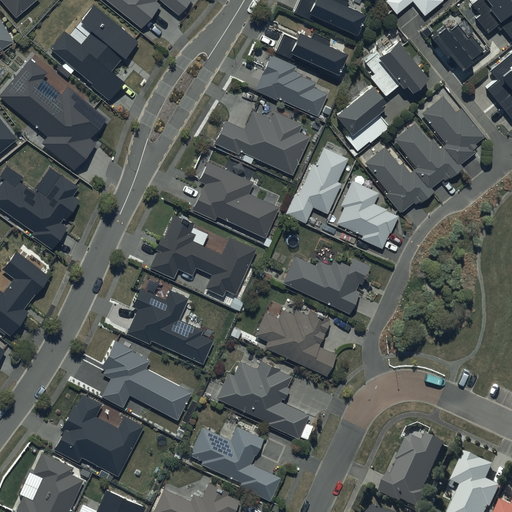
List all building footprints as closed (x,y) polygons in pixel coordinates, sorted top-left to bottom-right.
[(0,0),(16,18),(36,0),(0,0)] [(191,0),(106,0),(141,28),(161,5),(156,2),(157,0),(159,0),(179,16),(191,0)] [(366,16),(332,0),(298,0),(293,12),(312,21),(314,16),(357,36),(366,16)] [(385,0),(384,1),(395,14),(411,1),(424,15),(441,0),(385,0)] [(511,6),(506,0),(472,0),(468,4),(476,14),(473,17),(486,33),(496,25),(499,29),(501,27),(511,39),(511,6)] [(140,42),(94,4),(80,21),(92,31),(81,45),(65,32),(51,49),(93,83),(91,86),(109,101),(125,82),(111,71),(122,57),(125,60),(140,42)] [(0,50),(14,42),(0,18),(0,50)] [(442,26),(428,38),(444,57),(446,55),(459,70),(471,61),(469,59),(482,49),(470,34),(466,37),(456,25),(447,32),(442,26)] [(349,55),(300,33),(297,39),(284,33),(275,51),(294,60),(296,56),(339,76),(349,55)] [(375,52),(364,61),(374,74),(369,77),(384,96),(397,85),(400,88),(403,85),(409,92),(426,78),(395,41),(377,55),(375,52)] [(511,51),(488,71),(494,79),(484,87),(509,118),(511,115),(511,51)] [(296,67),(271,55),(255,90),(277,100),(278,98),(318,116),(328,94),(314,87),(316,83),(302,77),(302,75),(294,71),(296,67)] [(48,74),(30,59),(0,95),(0,97),(48,137),(42,144),(74,171),(97,143),(92,139),(108,119),(68,87),(62,94),(43,79),(48,74)] [(369,85),(333,115),(347,133),(343,136),(356,151),(368,141),(368,142),(388,126),(376,111),(380,108),(378,105),(383,101),(369,85)] [(384,145),(362,163),(386,192),(383,194),(399,213),(413,202),(414,204),(418,201),(419,203),(433,191),(430,188),(441,178),(443,180),(447,177),(448,178),(460,168),(461,167),(459,164),(474,151),(472,149),(476,145),(475,143),(483,137),(459,107),(454,111),(442,96),(421,113),(446,143),(443,146),(438,149),(430,139),(428,141),(413,123),(393,139),(415,167),(409,172),(401,162),(399,164),(384,145)] [(300,123),(272,111),(269,118),(252,110),(244,128),(224,120),(214,144),(243,156),(242,159),(251,163),(253,158),(291,175),(308,136),(297,131),(300,123)] [(0,152),(16,139),(0,119),(0,152)] [(293,194),(284,214),(304,223),(311,206),(326,213),(340,183),(336,182),(347,158),(322,147),(314,165),(311,164),(297,195),(293,194)] [(192,182),(198,184),(188,206),(192,208),(190,211),(214,222),(217,216),(263,238),(277,207),(247,193),(252,182),(207,161),(206,163),(202,161),(192,182)] [(79,188),(50,168),(35,189),(38,191),(36,193),(20,182),(24,177),(7,165),(0,175),(0,177),(3,179),(0,183),(0,209),(34,233),(32,235),(52,249),(67,228),(60,223),(63,219),(65,220),(78,201),(73,197),(79,188)] [(350,180),(339,205),(342,207),(335,223),(361,235),(360,239),(381,248),(388,232),(389,232),(397,216),(385,210),(386,209),(373,203),(378,192),(350,180)] [(198,219),(174,208),(160,239),(155,236),(148,250),(153,253),(146,268),(174,281),(178,272),(191,278),(195,271),(207,277),(201,289),(224,300),(227,293),(234,296),(256,247),(227,233),(219,250),(196,239),(198,234),(193,231),(198,219)] [(50,277),(17,251),(3,269),(15,279),(4,293),(0,290),(0,328),(11,336),(29,313),(25,309),(50,277)] [(294,256),(283,282),(348,312),(369,265),(350,257),(346,265),(332,258),(329,265),(317,260),(315,266),(294,256)] [(189,299),(170,290),(165,300),(141,289),(133,306),(139,309),(127,334),(150,344),(152,341),(203,365),(214,341),(202,335),(204,331),(180,319),(189,299)] [(265,312),(254,335),(268,341),(265,347),(325,376),(335,354),(317,346),(329,320),(327,320),(328,317),(309,308),(306,315),(295,310),(293,314),(282,309),(278,318),(265,312)] [(115,341),(102,365),(111,369),(108,374),(113,376),(103,394),(122,404),(128,391),(176,416),(188,392),(142,368),(146,360),(129,351),(130,349),(115,341)] [(227,368),(215,395),(268,419),(267,421),(298,435),(308,411),(280,398),(281,395),(283,396),(289,384),(287,383),(291,373),(279,367),(280,366),(260,356),(256,364),(239,357),(233,371),(227,368)] [(101,404),(81,394),(76,405),(73,404),(62,426),(64,428),(53,449),(78,462),(80,457),(117,476),(143,426),(124,416),(118,428),(95,416),(101,404)] [(201,424),(188,452),(201,458),(200,461),(241,479),(238,485),(269,499),(280,475),(250,461),(254,452),(255,453),(263,435),(236,423),(230,436),(201,424)] [(444,444),(425,436),(422,443),(412,439),(406,441),(397,462),(398,463),(392,477),(387,475),(379,494),(400,503),(400,502),(419,510),(426,494),(423,492),(444,444)] [(73,468),(42,454),(33,474),(29,472),(19,494),(24,496),(16,511),(69,511),(83,481),(70,475),(73,468)] [(493,467),(464,454),(451,484),(460,488),(449,511),(486,511),(488,509),(490,509),(500,487),(487,481),(493,467)] [(163,486),(152,510),(155,511),(232,511),(239,497),(228,492),(229,489),(208,479),(201,494),(193,491),(190,498),(163,486)] [(142,511),(145,507),(105,490),(95,511),(142,511)] [(511,511),(511,506),(511,508),(500,503),(495,511),(511,511)]
